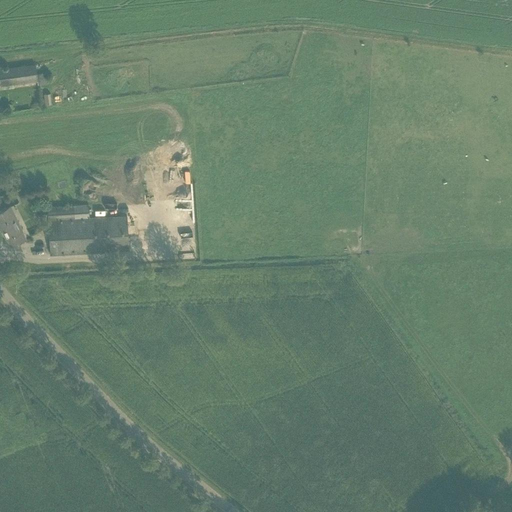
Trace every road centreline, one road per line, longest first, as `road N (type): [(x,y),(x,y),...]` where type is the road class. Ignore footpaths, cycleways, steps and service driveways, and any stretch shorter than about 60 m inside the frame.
road 1 (track): [(0,60),(299,26),(511,54)]
road 2 (unclassified): [(231,511),(140,439),(0,290)]
